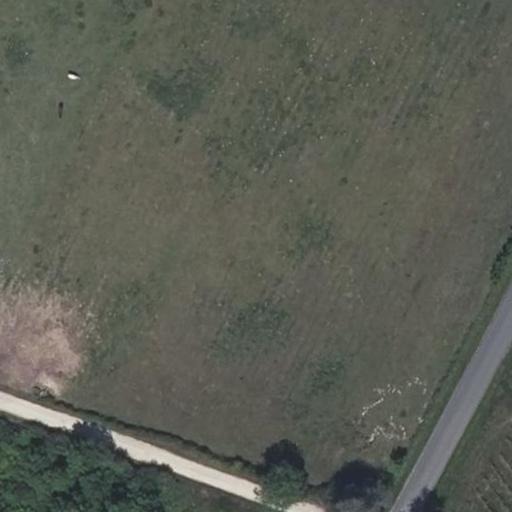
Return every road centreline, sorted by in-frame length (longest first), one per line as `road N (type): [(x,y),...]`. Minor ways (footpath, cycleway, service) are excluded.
road 1 (track): [(0,397),(316,511)]
road 2 (tertiary): [(511,316),(406,511)]
